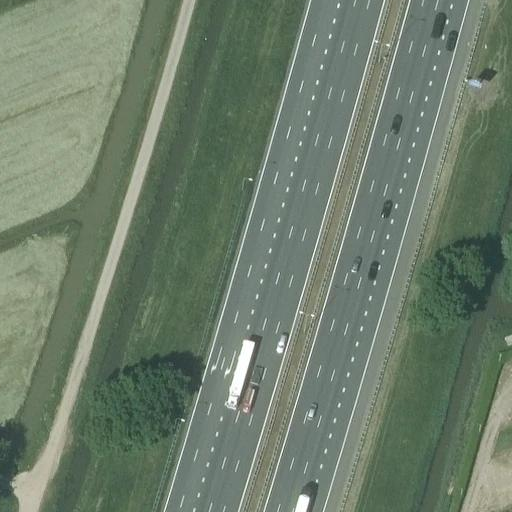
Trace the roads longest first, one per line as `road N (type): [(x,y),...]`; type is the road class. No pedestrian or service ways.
road 1 (unclassified): [(33,511),(196,0)]
road 2 (motorway): [(344,0),(194,511)]
road 3 (motorway): [(280,511),(422,0)]
